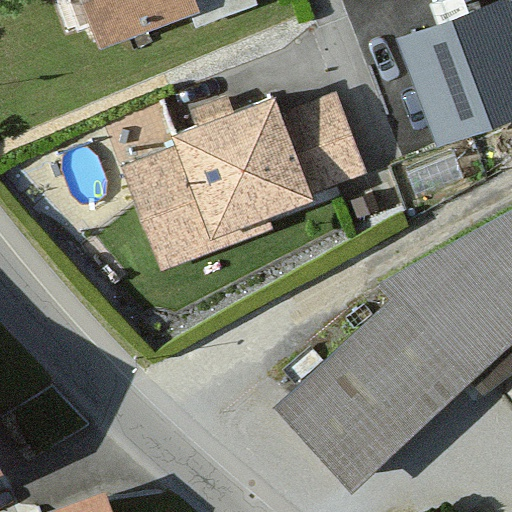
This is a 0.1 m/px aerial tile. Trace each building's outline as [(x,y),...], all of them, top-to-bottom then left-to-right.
[(76,0),(90,38),(175,8),(185,36),(257,10),(253,0),(76,0)] [(427,0),(402,0),(361,15),(388,88),(451,65),(427,0)] [(268,97),(167,133),(174,153),(123,171),(158,271),(316,216),(308,193),(352,177),(328,110),(279,127),(268,97)] [(386,305),(262,403),(341,487),(511,332),(511,207),(368,281),(386,305)] [(511,511),(511,490),(483,511),(511,511)] [(100,511),(96,496),(46,511),(100,511)]
